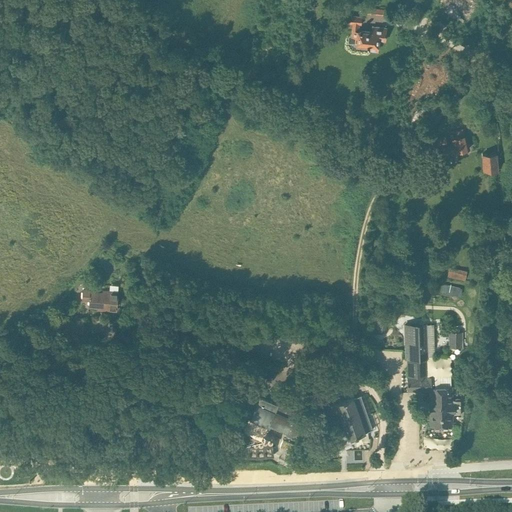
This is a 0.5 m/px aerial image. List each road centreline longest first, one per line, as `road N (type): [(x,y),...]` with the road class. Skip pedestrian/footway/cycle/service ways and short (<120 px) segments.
road 1 (track): [(0,348),(108,341),(247,366),(356,373)]
road 2 (track): [(387,186),(366,163),(119,0)]
road 3 (unclassified): [(387,186),(365,224),(355,294),(356,373),(375,395),(382,421),(377,475)]
road 4 (residential): [(377,475),(134,471)]
road 5 (primary): [(163,496),(323,491)]
